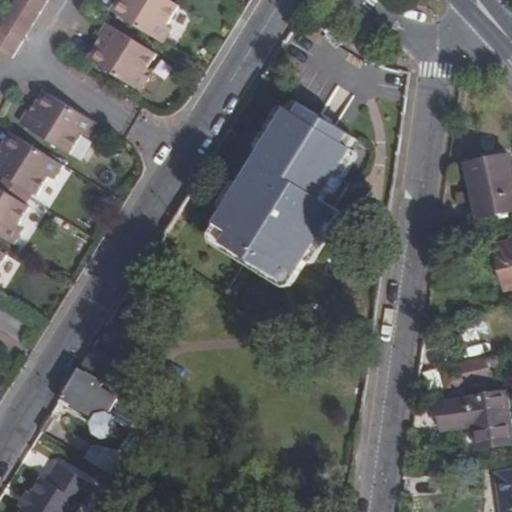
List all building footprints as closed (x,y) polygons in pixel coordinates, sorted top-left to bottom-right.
[(17,0),(11,11),(11,16),(4,49),(16,57),(51,0),(17,0)] [(129,0),(120,0),(116,8),(123,12),(129,0)] [(180,0),(129,0),(123,12),(169,40),(178,25),(172,22),(185,3),(180,0)] [(0,46),(3,48),(11,9),(0,26),(0,46)] [(114,22),(107,35),(113,38),(100,60),(146,89),(155,75),(150,71),(162,51),(114,22)] [(94,57),(100,60),(113,38),(107,35),(94,57)] [(326,112),(339,119),(352,95),(340,88),(326,112)] [(47,89),(33,111),(39,115),(52,92),(47,89)] [(100,122),(52,92),(39,115),(33,111),(26,124),(73,154),(84,134),(91,138),(100,122)] [(212,233),(247,255),(251,250),(261,257),(270,263),(266,267),(297,286),(329,235),(315,226),(322,216),(335,225),(345,210),(330,200),(360,151),(351,145),(357,136),(306,103),(300,113),(291,106),(212,233)] [(13,134),(0,155),(0,156),(6,160),(19,138),(13,134)] [(66,167),(19,138),(6,160),(0,156),(0,174),(8,179),(31,193),(38,197),(50,179),(56,182),(66,167)] [(511,155),(474,162),(483,217),(511,212),(511,211),(511,155)] [(28,198),(31,193),(8,179),(6,182),(1,189),(25,204),(28,198)] [(25,204),(1,189),(0,188),(0,235),(16,246),(25,231),(19,227),(32,207),(25,204)] [(511,212),(483,217),(484,222),(511,217),(511,212)] [(315,226),(329,235),(335,225),(322,216),(315,226)] [(511,241),(502,244),(511,288),(511,241)] [(251,250),(247,255),(257,262),(261,257),(251,250)] [(0,251),(0,285),(3,281),(0,278),(0,273),(10,257),(0,251)] [(270,263),(261,257),(257,262),(266,267),(270,263)] [(105,389),(121,399),(140,410),(142,412),(157,388),(95,349),(82,370),(106,385),(105,389)] [(446,365),(451,387),(495,378),(490,355),(446,365)] [(111,416),(121,399),(105,389),(106,385),(82,370),(62,402),(72,407),(75,403),(107,422),(111,416)] [(511,390),(474,396),(474,399),(446,403),(450,430),(479,426),(482,448),(511,444),(511,390)] [(121,399),(111,416),(128,428),(140,410),(121,399)] [(97,449),(90,461),(109,473),(116,460),(97,449)] [(109,473),(134,488),(143,465),(122,452),(116,460),(109,473)] [(45,480),(34,498),(27,509),(24,511),(78,511),(84,504),(90,507),(102,489),(62,464),(51,483),(45,480)] [(511,511),(511,469),(501,471),(507,511),(511,511)] [(21,505),(27,509),(34,498),(28,494),(21,505)]
